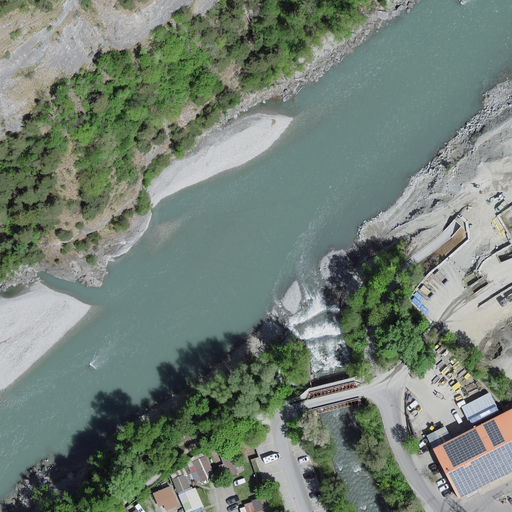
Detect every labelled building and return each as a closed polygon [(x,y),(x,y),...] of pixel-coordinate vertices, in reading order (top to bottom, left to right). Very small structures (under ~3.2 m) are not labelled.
[(460,500),(511,473),(511,409),(452,440),(434,449),(460,500)] [(468,422),(479,416),(476,410),(465,416),(468,422)] [(427,436),(434,449),(452,440),(446,427),(427,436)] [(256,449),(250,433),(239,437),(245,454),(256,449)] [(234,449),(220,455),(224,464),(218,466),(222,477),(227,474),(229,478),(243,472),(234,449)] [(207,456),(192,463),(201,482),(216,475),(207,456)] [(171,487),(153,494),(158,508),(164,505),(166,511),(179,506),(171,487)] [(196,488),(179,495),(185,511),(186,511),(203,506),(196,488)] [(252,503),(245,505),(247,511),(273,511),(268,494),(259,496),(259,499),(252,501),(252,503)]
